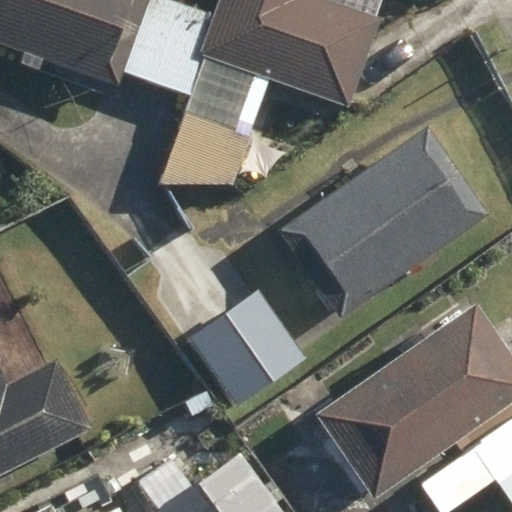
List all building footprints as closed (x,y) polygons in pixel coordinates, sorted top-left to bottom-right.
[(158,84),(186,6),(169,0),(0,0),(0,42),(121,87),(126,73),(158,84)] [(220,0),(215,16),(186,6),(158,84),(192,97),(208,56),(349,107),(381,19),(330,0),(220,0)] [(280,228),(339,315),(491,213),(433,126),(280,228)] [(235,377),(249,398),(293,368),(247,297),(202,328),(205,332),(179,350),(209,393),(235,377)] [(449,511),(497,479),(511,468),(511,353),(476,303),(320,411),(378,495),(415,469),(445,511),(449,511)] [(0,468),(83,426),(51,364),(1,388),(0,385),(0,468)] [(179,415),(200,449),(231,429),(211,394),(179,415)] [(511,468),(497,479),(511,500),(511,468)] [(280,511),(275,502),(255,511),(280,511)] [(122,511),(120,507),(109,511),(57,511),(53,503),(34,511),(122,511)]
